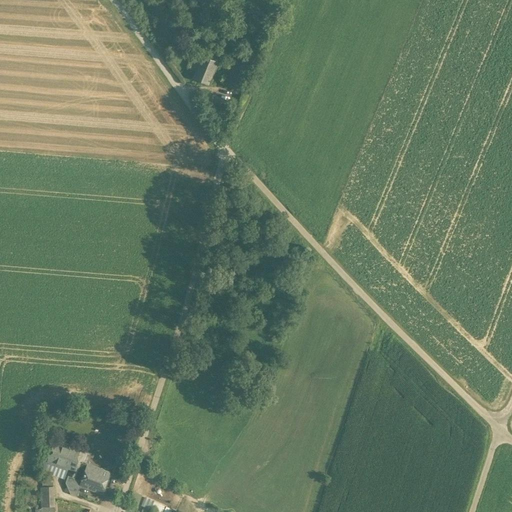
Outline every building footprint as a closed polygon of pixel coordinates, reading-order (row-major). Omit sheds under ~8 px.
[(193,52),(187,67),(196,70),(202,56),(193,52)] [(254,61),(238,55),(226,84),(242,91),(254,61)] [(202,56),(196,70),(193,79),(209,85),(218,62),(202,56)] [(219,111),(209,99),(201,105),(217,125),(217,124),(223,120),(225,119),(219,111)] [(221,110),(219,111),(225,119),(227,117),(221,110)] [(227,125),(223,120),(217,124),(221,129),(227,125)] [(55,443),(49,460),(72,468),(75,459),(78,451),(55,443)] [(75,459),(88,464),(90,456),(78,451),(75,459)] [(75,459),(72,468),(75,470),(73,477),(68,476),(66,483),(79,485),(88,464),(75,459)] [(110,473),(88,464),(79,485),(101,494),(110,473)] [(43,487),(53,487),(53,479),(43,479),(43,487)] [(77,496),(79,485),(66,483),(71,494),(77,496)] [(42,507),(54,507),(53,487),(43,487),(41,487),(42,507)] [(133,491),(130,498),(140,502),(143,494),(133,491)] [(144,498),(142,507),(160,511),(175,511),(176,508),(144,498)]
